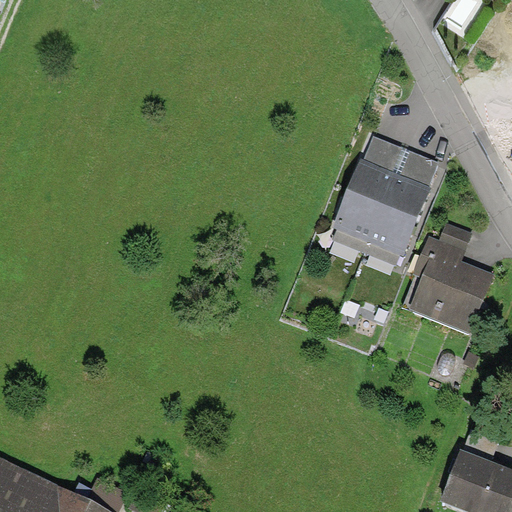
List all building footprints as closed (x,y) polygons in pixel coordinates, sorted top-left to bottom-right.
[(332,233),(365,246),(403,152),(370,139),(332,233)] [(403,152),(365,246),(398,259),(436,165),(403,152)] [(491,276),(462,265),(473,236),(447,226),(440,243),(428,239),(414,275),(422,278),(408,314),(468,337),(491,276)] [(442,511),(506,511),(511,497),(511,479),(480,468),(488,449),(461,439),(435,509),(442,511)] [(0,511),(41,511),(53,489),(0,463),(0,511)] [(53,489),(41,511),(108,511),(119,491),(86,475),(74,499),(53,489)] [(156,511),(160,504),(132,492),(125,511),(127,511),(156,511)]
